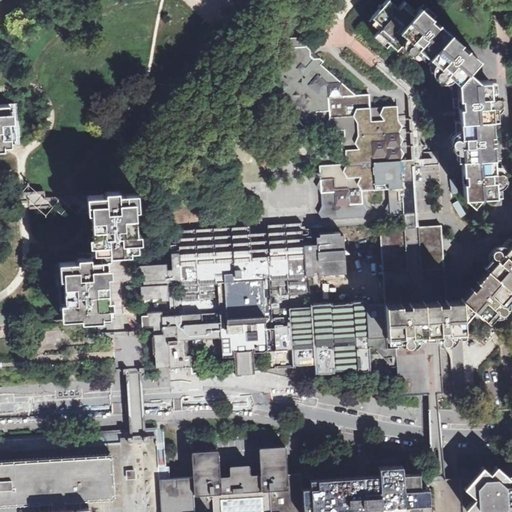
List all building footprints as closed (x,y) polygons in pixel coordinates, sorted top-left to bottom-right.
[(445,72),(456,81),(467,70),(478,58),(478,57),(477,58),(466,48),(466,47),(459,41),(459,42),(449,33),(449,32),(448,32),(438,23),(438,22),(436,25),(430,19),(432,17),(431,16),(431,17),(420,7),(420,6),(413,14),(401,4),(402,4),(398,8),(388,0),(385,0),(371,17),(372,17),(382,26),(377,32),(376,32),(377,33),(377,32),(388,42),(388,43),(389,42),(395,48),(395,49),(406,37),(410,40),(409,41),(410,41),(411,41),(410,43),(407,44),(406,45),(406,48),(407,50),(409,52),(412,52),(414,50),(415,46),(417,47),(427,56),(426,57),(427,58),(428,56),(438,65),(438,66),(439,66),(438,67),(436,68),(434,70),(434,73),(435,76),(438,77),(441,76),(443,74),(443,71),(445,72)] [(363,204),(362,191),(389,189),(389,201),(386,209),(390,216),(417,214),(414,159),(401,161),(400,145),(397,106),(371,108),(370,94),(355,95),(322,64),(324,61),(320,57),(315,58),(310,54),(310,49),(307,47),(306,37),(287,38),(289,67),(276,68),(264,81),(264,88),(271,94),(271,100),(295,121),(296,120),(304,126),(317,125),(317,112),(329,112),(330,117),(326,124),(331,131),(344,131),(344,136),(341,144),(345,150),(346,164),(319,166),(320,179),(317,187),(321,194),(322,206),(318,213),(323,220),(364,217),(367,210),(363,204)] [(467,70),(456,81),(456,82),(457,82),(458,97),(453,98),(453,107),(458,107),(459,120),(457,120),(457,121),(459,121),(460,136),(459,136),(459,137),(460,137),(460,138),(459,138),(456,136),(454,137),(451,139),(451,141),(452,144),(453,145),(456,146),(460,144),(460,145),(461,145),(462,159),(459,159),(459,160),(462,160),(463,173),(462,173),(462,174),(465,173),(465,182),(462,182),(463,182),(464,197),(463,197),(463,198),(476,208),(475,208),(485,196),(496,196),(496,195),(495,195),(494,180),(495,180),(494,180),(494,179),(496,179),(498,180),(501,180),(502,179),(504,177),(504,175),(503,172),(501,171),(498,171),(495,172),(495,171),(494,171),(493,157),(495,157),(493,157),(492,143),(497,143),(496,134),(492,134),(491,119),(493,119),(493,118),(490,118),(490,105),(490,103),(494,104),(496,104),(498,102),(499,100),(498,97),(496,95),(493,95),(490,97),(490,95),(489,95),(488,80),(489,80),(478,80),(467,70)] [(0,146),(13,145),(10,104),(0,104),(0,146)] [(420,151),(420,163),(438,163),(439,151),(420,151)] [(134,193),(90,195),(90,199),(94,253),(84,253),(84,258),(85,261),(60,262),(62,320),(57,320),(24,322),(27,360),(27,364),(28,368),(82,363),(83,367),(131,364),(145,363),(139,262),(138,245),(134,196),(134,193)] [(139,262),(145,363),(148,363),(148,366),(156,365),(156,367),(170,366),(170,368),(191,367),(191,353),(202,352),(202,356),(233,354),(233,349),(252,348),(252,350),(264,349),(264,351),(266,351),(267,369),(295,367),(295,365),(311,364),(311,367),(315,367),(315,371),(370,368),(369,350),(387,349),(386,334),(385,302),(366,304),(366,298),(350,299),(350,302),(332,303),(332,301),(313,303),(311,277),(321,277),(321,274),(346,272),(343,234),(340,234),(340,232),(320,233),(320,236),(316,236),(316,243),(311,243),(310,228),(305,228),(304,226),(302,226),(302,221),(267,224),(268,232),(250,233),(250,226),(178,230),(178,234),(175,234),(175,236),(170,237),(172,268),(167,269),(167,262),(163,262),(162,258),(142,259),(142,262),(139,262)] [(411,227),(380,230),(385,302),(386,334),(398,333),(398,348),(396,348),(400,396),(432,394),(443,393),(441,357),(439,338),(441,340),(443,341),(445,341),(447,341),(448,339),(449,335),(443,247),(442,225),(411,227)] [(473,282),(465,290),(468,292),(461,300),(463,331),(464,331),(463,321),(470,313),(478,320),(480,318),(485,322),(487,320),(486,319),(495,309),(496,309),(497,308),(498,311),(501,313),(503,313),(505,312),(507,310),(506,306),(504,304),(501,304),(500,303),(501,302),(502,303),(502,302),(501,302),(511,291),(511,290),(511,289),(511,242),(502,254),(501,253),(500,251),(499,249),(495,248),(493,250),(492,252),(492,255),(494,257),(497,257),(498,258),(497,259),(496,259),(497,260),(492,265),(488,270),(487,269),(487,270),(488,270),(478,281),(477,281),(479,283),(477,286),(473,282)] [(0,437),(0,460),(110,454),(112,498),(63,501),(63,508),(89,507),(89,511),(161,511),(160,481),(156,428),(135,429),(34,435),(0,437)] [(194,479),(160,481),(161,511),(303,511),(301,477),(301,473),(286,473),(285,446),(259,448),(261,475),(249,475),(249,466),(230,467),(231,477),(219,477),(218,451),(192,452),(194,479)] [(89,511),(89,507),(63,508),(63,501),(112,498),(110,454),(0,460),(0,503),(39,501),(51,500),(52,509),(39,510),(39,511),(89,511)] [(377,473),(301,477),(303,511),(421,511),(421,503),(429,503),(428,488),(433,488),(432,478),(422,478),(421,470),(405,471),(404,462),(376,464),(377,473)] [(468,468),(463,476),(464,511),(511,511),(511,467),(509,467),(507,469),(504,467),(501,470),(496,465),(490,473),(482,466),(478,471),(475,468),(472,472),(468,468)] [(464,511),(463,476),(448,476),(432,478),(433,488),(428,488),(429,503),(421,503),(421,511),(464,511)] [(0,511),(39,511),(39,510),(39,501),(0,503),(0,511)]
